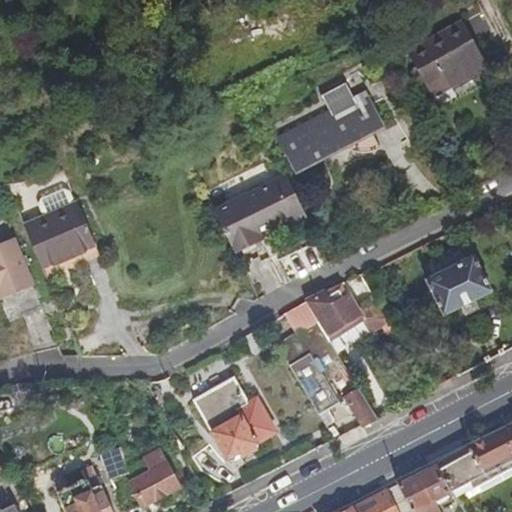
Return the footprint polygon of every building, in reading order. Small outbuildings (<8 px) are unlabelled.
[(442,0),(454,21),(471,12),(464,0),(442,0)] [(511,18),(511,0),(502,0),(511,18)] [(6,19),(20,14),(16,3),(5,7),(7,12),(4,13),(6,19)] [(478,64),(454,21),(401,50),(424,93),(478,64)] [(374,33),(362,40),(369,51),(380,45),(374,33)] [(362,124),(374,118),(356,83),(343,89),(335,74),(312,86),(319,101),(267,129),(284,162),(330,138),(341,146),(355,148),(367,146),(371,143),(362,124)] [(133,117),(116,116),(114,133),(132,135),(133,117)] [(207,205),(227,245),(254,232),(250,225),(295,203),(277,168),(207,205)] [(31,212),(45,256),(102,238),(88,194),(31,212)] [(21,307),(42,300),(27,250),(0,258),(0,307),(7,305),(6,302),(19,298),(21,307)] [(441,314),(489,288),(471,255),(423,280),(441,314)] [(355,275),(301,302),(321,333),(354,316),(357,320),(360,324),(380,315),(355,275)] [(7,305),(9,311),(21,307),(19,298),(6,302),(7,305)] [(21,307),(9,311),(19,343),(53,333),(42,300),(21,307)] [(301,302),(282,311),(293,329),(271,342),(317,411),(341,395),(359,423),(374,415),(324,337),(321,333),(301,302)] [(354,316),(321,333),(324,337),(357,320),(354,316)] [(253,442),(273,430),(252,395),(245,399),(230,374),(192,397),(228,457),(238,451),(240,456),(257,446),(253,442)] [(155,386),(147,390),(154,402),(161,397),(155,386)] [(511,420),(443,456),(456,482),(478,469),(479,466),(511,450),(511,452),(511,420)] [(157,443),(128,458),(135,472),(110,485),(122,510),(175,483),(157,443)] [(456,482),(463,495),(511,469),(511,452),(511,450),(479,466),(478,469),(456,482)] [(443,456),(434,460),(448,486),(456,482),(443,456)] [(434,460),(396,480),(412,511),(440,511),(431,495),(448,486),(434,460)] [(74,477),(50,489),(60,511),(106,511),(87,471),(82,461),(70,467),(74,477)] [(334,511),(410,511),(412,511),(396,480),(334,511)] [(0,511),(13,511),(8,500),(0,503),(0,511)]
